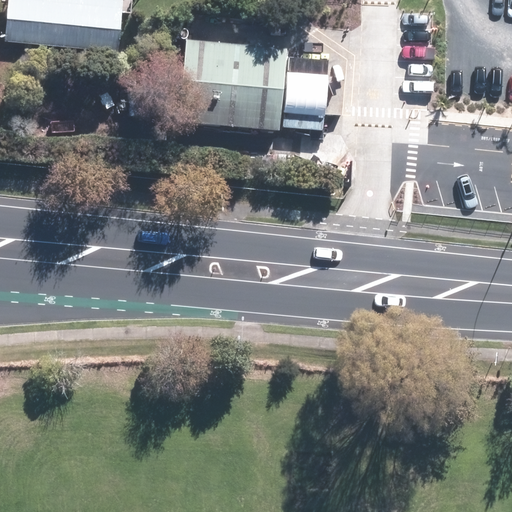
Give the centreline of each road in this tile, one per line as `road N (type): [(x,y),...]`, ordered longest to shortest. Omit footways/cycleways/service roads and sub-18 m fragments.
road 1 (secondary): [(111,264),(511,299)]
road 2 (secondary): [(111,264),(73,290),(0,311)]
